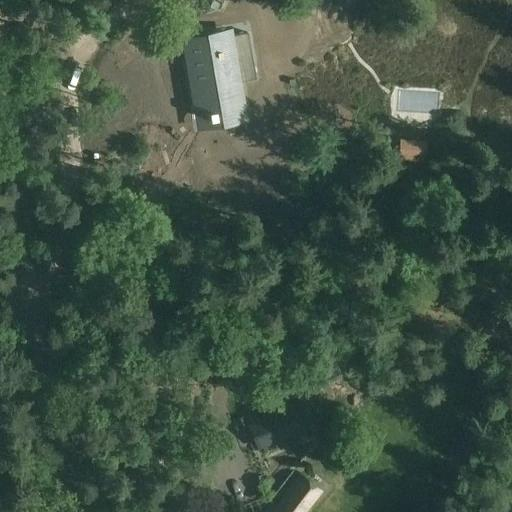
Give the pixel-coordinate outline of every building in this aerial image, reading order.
[(190,44),(185,45),(188,70),(193,69),(200,120),(210,118),(211,121),(218,120),(218,117),(242,114),(236,73),(252,71),(248,37),(190,44)] [(269,100),(256,106),(261,119),(275,113),(269,100)] [(221,350),(215,383),(231,387),(233,375),(239,376),(241,362),(235,361),(237,352),(221,350)] [(259,447),(311,425),(300,400),(248,421),(259,447)] [(305,511),(321,491),(302,476),(282,504),(274,510),(269,511),(305,511)]
